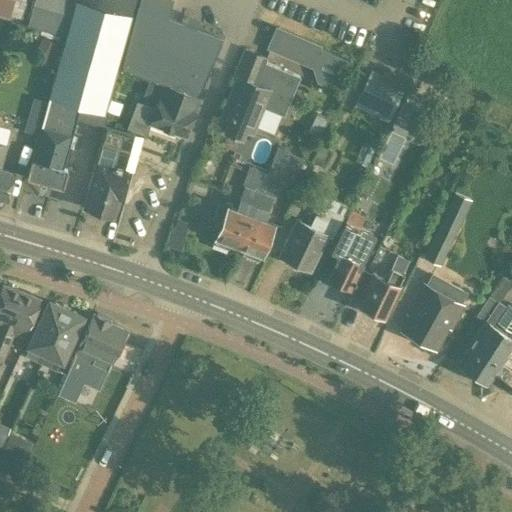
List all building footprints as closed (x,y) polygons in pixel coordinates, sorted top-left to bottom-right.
[(0,0),(0,15),(8,18),(13,0),(0,0)] [(48,98),(31,159),(30,159),(25,177),(62,187),(67,169),(62,168),(77,118),(104,126),(107,115),(104,114),(130,16),(134,0),(73,0),(47,97),(48,98)] [(34,0),(29,27),(63,34),(70,0),(34,0)] [(221,37),(187,24),(166,16),(170,0),(138,0),(121,68),(164,84),(155,108),(136,101),(126,128),(146,135),(150,123),(185,136),(194,110),(193,110),(198,97),(193,94),(198,82),(203,84),(221,37)] [(314,43),(278,28),(273,40),(292,48),(295,40),(313,47),(314,43)] [(232,75),(236,76),(219,119),(227,122),(224,130),(242,138),(245,129),(253,133),(266,99),(285,108),(297,77),(277,69),(269,89),(256,84),(267,57),(244,48),(232,75)] [(354,105),(387,122),(405,87),(371,70),(354,105)] [(407,88),(382,161),(398,166),(423,94),(407,88)] [(104,126),(94,161),(84,199),(86,200),(84,207),(113,215),(126,169),(124,169),(133,134),(104,126)] [(0,143),(0,198),(5,200),(12,173),(0,170),(7,145),(0,143)] [(266,173),(237,246),(244,249),(242,254),(258,261),(260,255),(273,223),(264,220),(273,196),(272,196),(284,167),(304,175),(309,162),(286,152),(287,151),(276,147),(266,173)] [(226,205),(214,237),(212,243),(228,249),(230,243),(237,246),(266,173),(248,167),(241,185),(243,186),(235,209),(226,205)] [(440,265),(471,200),(454,192),(423,257),(440,265)] [(324,195),(310,226),(296,219),(278,256),(309,272),(328,234),(331,236),(346,206),(324,195)] [(337,256),(336,257),(326,278),(337,283),(335,288),(347,294),(360,268),(375,235),(359,227),(364,216),(350,209),(330,252),(337,256)] [(177,217),(169,245),(183,248),(190,221),(177,217)] [(398,255),(385,280),(372,274),(359,302),(385,315),(398,286),(396,285),(408,261),(398,255)] [(463,304),(460,302),(466,292),(450,282),(444,293),(425,282),(413,303),(416,304),(402,328),(435,347),(449,323),(451,324),(463,304)] [(2,283),(0,287),(0,352),(2,347),(0,345),(0,329),(4,331),(20,290),(2,283)] [(39,298),(20,290),(4,331),(0,329),(0,345),(2,347),(0,352),(0,354),(4,356),(13,335),(22,339),(27,327),(39,298)] [(50,347),(68,310),(48,301),(27,345),(29,346),(25,355),(40,362),(48,346),(50,347)] [(498,302),(485,322),(458,362),(487,383),(493,373),(511,345),(511,307),(507,304),(505,306),(498,302)] [(82,316),(68,310),(50,347),(48,346),(40,362),(31,384),(38,387),(47,365),(56,370),(60,360),(61,361),(82,316)] [(75,355),(66,373),(22,469),(75,493),(119,399),(99,389),(99,388),(85,382),(93,364),(107,370),(126,328),(93,314),(74,354),(75,355)] [(511,345),(493,373),(511,386),(511,345)] [(0,423),(0,447),(9,427),(0,423)] [(33,442),(10,432),(0,453),(22,464),(33,442)]
